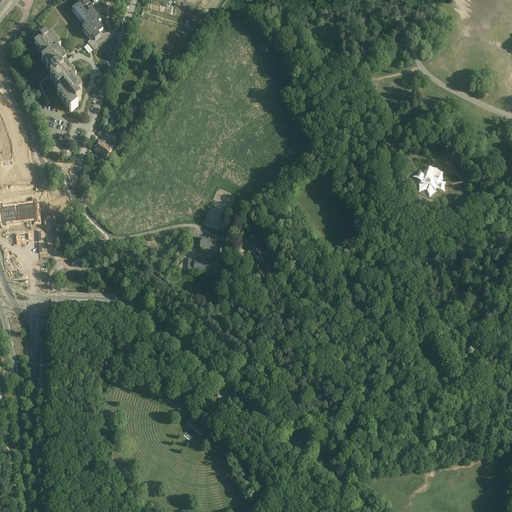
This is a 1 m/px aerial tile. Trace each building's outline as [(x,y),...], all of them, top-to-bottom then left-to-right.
[(78,7),(72,11),(85,28),(82,30),(90,40),(87,43),(94,50),(99,46),(95,42),(102,37),(101,36),(101,34),(102,33),(101,32),(103,30),(98,24),(101,21),(93,11),(94,10),(93,9),(93,8),(94,7),(93,6),(100,0),(76,0),(81,4),(82,5),(79,8),(78,7)] [(41,40),(34,45),(43,57),(44,56),(45,58),(42,61),(51,73),(54,76),(50,79),(59,90),(61,92),(57,95),(71,112),(78,107),(76,104),(81,100),(79,97),(82,94),(73,83),(76,80),(66,67),(67,66),(64,63),(66,61),(58,50),(61,47),(52,35),(48,38),(46,35),(43,37),(40,39),(41,40)] [(93,51),(88,45),(84,48),(89,54),(93,51)] [(109,119),(113,108),(110,106),(105,118),(109,119)] [(106,133),(104,139),(112,142),(114,136),(106,133)] [(106,160),(112,150),(100,141),(93,151),(106,160)] [(449,205),(449,187),(418,173),(412,177),(401,183),(407,190),(419,197),(427,201),(449,205)] [(491,182),(489,174),(489,175),(482,176),(481,176),(483,184),(484,184),(491,182)] [(423,208),(427,201),(419,197),(415,204),(415,205),(414,207),(422,211),(423,209),(423,208)] [(253,238),(245,245),(250,250),(247,252),(249,254),(252,252),(259,245),(253,238)] [(200,240),(199,250),(211,251),(211,257),(214,257),(215,247),(216,247),(217,241),(200,240)] [(259,245),(252,252),(257,258),(265,251),(259,245)] [(177,249),(171,257),(176,261),(182,254),(177,249)] [(195,261),(194,273),(224,276),(225,264),(195,261)] [(264,269),(259,273),(266,280),(268,278),(267,277),(269,275),(264,269)] [(200,433),(203,430),(192,421),(189,424),(200,433)]
